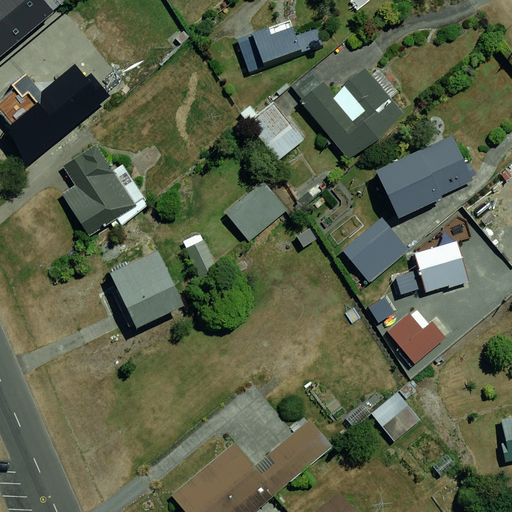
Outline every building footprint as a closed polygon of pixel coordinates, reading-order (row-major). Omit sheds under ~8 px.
[(0,0),(0,54),(2,57),(55,12),(44,0),(0,0)] [(232,42),(244,78),(268,69),(265,59),(300,47),(292,22),(232,42)] [(29,78),(0,102),(46,156),(117,97),(87,61),(44,96),(29,78)] [(323,76),(296,99),(349,159),(408,108),(367,61),(335,89),(323,76)] [(269,96),(241,118),(275,161),(303,139),(269,96)] [(454,134),(373,170),(393,216),(474,180),(454,134)] [(74,185),(60,193),(89,238),(137,208),(98,146),(63,168),(74,185)] [(263,182),(223,215),(247,243),(287,210),(263,182)] [(381,226),(342,258),(361,281),(401,250),(381,226)] [(457,237),(412,249),(423,291),(469,278),(457,237)] [(166,245),(115,265),(138,324),(190,304),(166,245)] [(415,295),(383,321),(413,357),(444,331),(415,295)] [(409,379),(370,410),(394,440),(433,409),(409,379)] [(234,437),(169,489),(187,511),(247,511),(335,443),(311,414),(253,460),(234,437)] [(511,415),(490,419),(498,462),(511,460),(511,415)] [(363,511),(339,484),(307,511),(363,511)]
